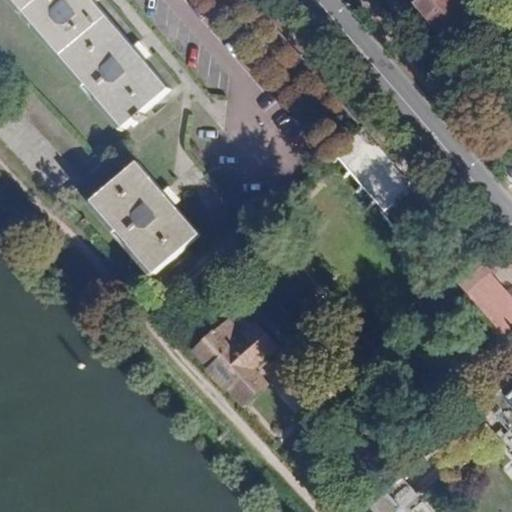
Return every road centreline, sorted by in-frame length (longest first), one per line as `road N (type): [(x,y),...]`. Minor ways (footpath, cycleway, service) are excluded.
road 1 (track): [(319,511),(0,167)]
road 2 (primary): [(316,0),(511,223)]
road 3 (residential): [(176,0),(241,76),(238,123),(280,165)]
